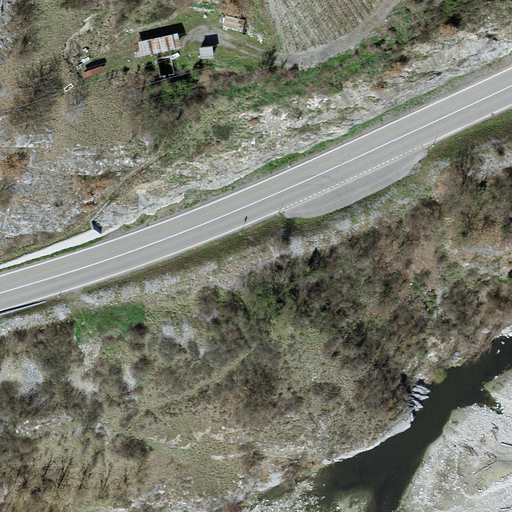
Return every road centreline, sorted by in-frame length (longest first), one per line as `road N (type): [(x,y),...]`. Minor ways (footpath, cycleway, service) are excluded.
road 1 (primary): [(511,85),(224,215),(0,292)]
road 2 (track): [(390,0),(357,38),(301,62),(211,35)]
